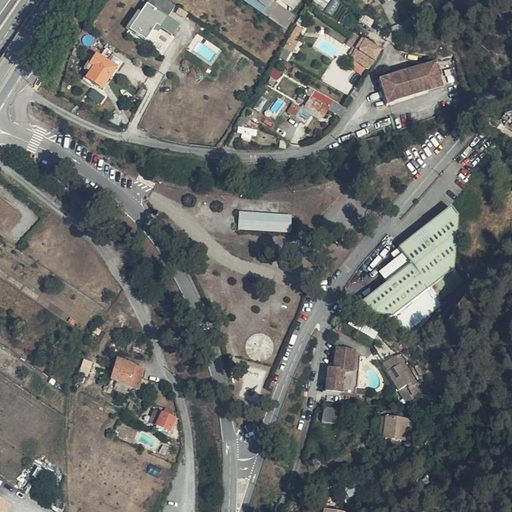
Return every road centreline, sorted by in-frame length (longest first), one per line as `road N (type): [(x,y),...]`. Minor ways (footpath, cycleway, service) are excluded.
road 1 (residential): [(22,139),(19,104),(32,96),(127,137),(249,156),(301,152),(337,131),(398,29),(430,6)]
road 2 (residential): [(0,164),(98,247),(148,325),(184,413),(192,511)]
road 3 (unclassified): [(259,460),(302,341),(332,291),(478,121)]
road 4 (unclassified): [(229,462),(211,352),(159,242),(95,178),(22,139)]
road 5 (unknown): [(117,195),(149,199),(231,271),(332,291)]
